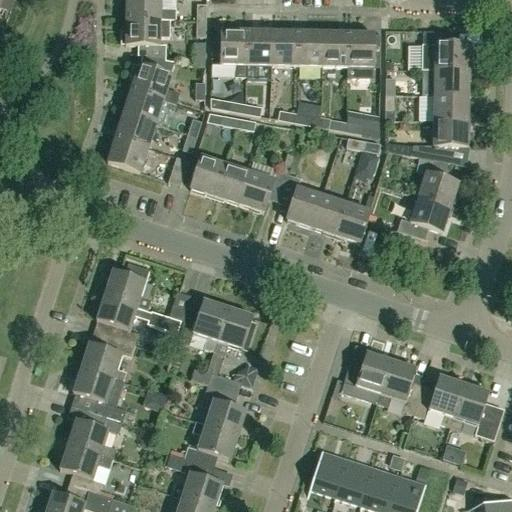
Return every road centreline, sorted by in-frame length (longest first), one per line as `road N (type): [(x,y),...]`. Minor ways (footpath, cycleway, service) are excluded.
road 1 (residential): [(0,485),(22,379),(76,211)]
road 2 (residential): [(341,294),(76,211)]
road 3 (residential): [(272,511),(341,294)]
road 4 (residential): [(467,334),(341,294)]
road 5 (residential): [(467,334),(511,219)]
